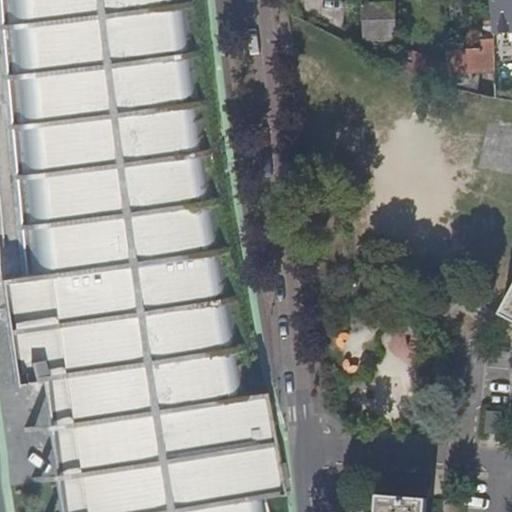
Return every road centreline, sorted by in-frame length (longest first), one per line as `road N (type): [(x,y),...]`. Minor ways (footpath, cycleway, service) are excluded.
road 1 (motorway): [(218,511),(146,0)]
road 2 (tertiary): [(302,511),(306,364),(260,0)]
road 3 (motorway): [(66,0),(115,400)]
